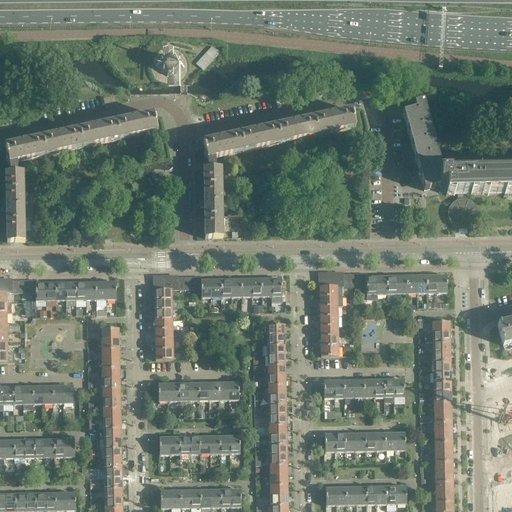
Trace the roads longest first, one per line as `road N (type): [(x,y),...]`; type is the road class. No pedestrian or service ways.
road 1 (primary): [(0,17),(262,18),(511,37)]
road 2 (residential): [(180,134),(375,97),(386,115),(389,255)]
road 3 (residential): [(0,136),(158,103),(173,111),(180,134)]
road 4 (residential): [(307,511),(304,374)]
road 5 (residential): [(139,511),(136,376)]
road 6 (tertiary): [(0,262),(134,260)]
road 7 (residential): [(183,259),(180,134)]
